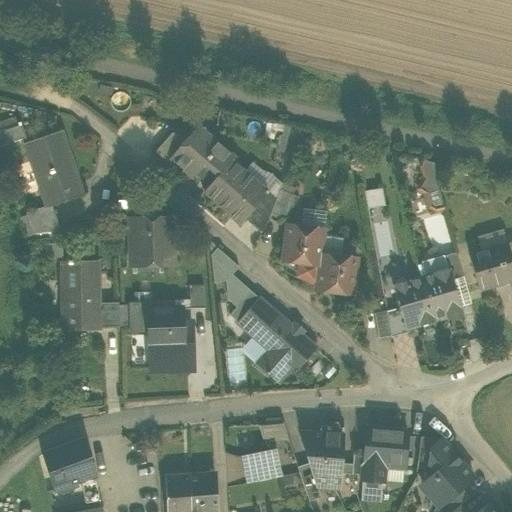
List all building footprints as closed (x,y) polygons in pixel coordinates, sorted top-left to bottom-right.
[(4,130),(9,143),(24,138),(19,125),(4,130)] [(198,126),(191,135),(204,146),(209,139),(215,141),(198,126)] [(0,131),(0,146),(9,143),(4,130),(0,131)] [(60,132),(52,134),(56,146),(64,144),(60,132)] [(154,152),(168,164),(171,161),(170,160),(188,138),(184,135),(171,132),(154,152)] [(25,144),(46,206),(73,196),(69,184),(77,182),(64,144),(56,146),(52,134),(25,144)] [(201,179),(209,185),(231,161),(234,157),(215,141),(209,139),(204,146),(191,135),(188,138),(170,160),(171,161),(191,178),(195,173),(199,169),(205,174),(201,179)] [(425,183),(430,186),(435,185),(434,180),(437,164),(421,160),(420,167),(425,183)] [(267,192),(231,161),(209,185),(205,190),(203,193),(231,217),(236,212),(244,219),(244,218),(267,192)] [(195,173),(201,179),(205,174),(199,169),(195,173)] [(430,186),(425,183),(422,181),(417,189),(425,193),(428,207),(435,210),(442,208),(435,185),(430,186)] [(81,194),(77,182),(69,184),(73,196),(81,194)] [(365,191),(367,206),(384,203),(382,189),(365,191)] [(267,219),(278,223),(290,195),(279,191),(275,200),(267,219)] [(244,218),(262,233),(267,219),(275,200),(267,192),(244,218)] [(117,221),(129,221),(129,219),(133,219),(133,193),(117,193),(117,221)] [(384,203),(367,206),(368,212),(385,209),(384,203)] [(34,217),(39,230),(54,225),(50,211),(34,217)] [(236,212),(231,217),(239,224),(244,219),(236,212)] [(150,253),(150,266),(173,265),(173,240),(169,240),(169,231),(162,231),(162,219),(133,219),(129,219),(129,221),(130,254),(150,253)] [(282,261),(318,266),(320,254),(323,229),(286,225),(282,261)] [(45,244),(46,257),(62,257),(62,243),(45,244)] [(469,257),(478,290),(508,281),(511,280),(511,263),(507,246),(481,253),(469,257)] [(225,280),(231,274),(237,267),(217,248),(210,255),(212,282),(225,280)] [(448,269),(451,280),(463,277),(455,253),(443,256),(443,257),(447,269),(448,269)] [(356,259),(320,254),(318,266),(315,290),(352,295),(356,259)] [(417,266),(420,277),(433,322),(447,318),(451,320),(458,319),(461,313),(459,307),(451,280),(448,269),(447,269),(443,257),(421,263),(417,266)] [(63,329),(91,328),(91,316),(98,316),(98,305),(98,276),(90,276),(90,263),(62,263),(63,329)] [(236,308),(250,292),(231,274),(225,280),(227,300),(236,308)] [(419,326),(433,322),(420,277),(406,281),(401,278),(396,279),(393,284),(393,285),(392,285),(394,291),(399,308),(405,330),(407,329),(406,327),(418,323),(419,326)] [(451,280),(459,307),(471,304),(463,277),(451,280)] [(189,287),(190,310),(204,309),(203,286),(189,287)] [(229,316),(238,324),(239,323),(260,300),(250,292),(236,308),(229,316)] [(270,309),(260,300),(239,323),(250,333),(270,309)] [(181,308),(149,309),(149,303),(130,304),(131,331),(148,330),(149,346),(169,345),(169,343),(182,343),(182,329),(182,321),(181,308)] [(98,328),(118,328),(118,304),(98,305),(98,316),(98,328)] [(386,312),(390,336),(390,337),(407,332),(407,329),(405,330),(399,308),(386,312)] [(258,364),(278,382),(295,363),(298,366),(314,348),(299,335),(292,328),(270,309),(250,333),(249,333),(252,336),(269,351),(258,364)] [(378,338),(390,336),(386,312),(373,314),(378,338)] [(191,328),(182,329),(182,343),(169,343),(169,345),(149,346),(150,372),(193,371),(191,328)] [(47,335),(47,349),(64,348),(63,335),(47,335)] [(269,351),(252,336),(239,351),(257,365),(258,364),(269,351)] [(261,425),(266,442),(289,441),(283,423),(261,425)] [(309,463),(317,488),(331,483),(339,484),(340,474),(340,473),(340,463),(342,438),(343,428),(320,426),(320,433),(305,432),(302,433),(300,435),(300,438),(309,463)] [(362,480),(381,482),(382,467),(403,470),(407,430),(365,426),(363,465),(362,480)] [(426,462),(428,465),(430,448),(441,439),(420,437),(417,461),(426,462)] [(342,438),(340,473),(352,473),(354,439),(342,438)] [(45,464),(54,491),(96,476),(84,439),(42,454),(45,464)] [(437,507),(438,507),(461,488),(473,478),(441,439),(430,448),(428,465),(434,472),(433,475),(433,477),(424,485),(424,491),(437,507)] [(244,460),(248,483),(276,478),(271,454),(244,460)] [(317,488),(309,463),(296,467),(308,501),(320,498),(317,488)] [(189,474),(190,511),(215,511),(214,472),(189,474)] [(164,476),(165,511),(190,511),(189,474),(164,476)] [(361,492),(380,494),(381,482),(362,480),(361,492)] [(432,510),(433,511),(450,511),(457,507),(468,497),(461,488),(438,507),(437,507),(432,510)] [(100,511),(100,509),(97,495),(90,496),(93,510),(86,511),(100,511)] [(494,511),(487,503),(476,511),(494,511)]
